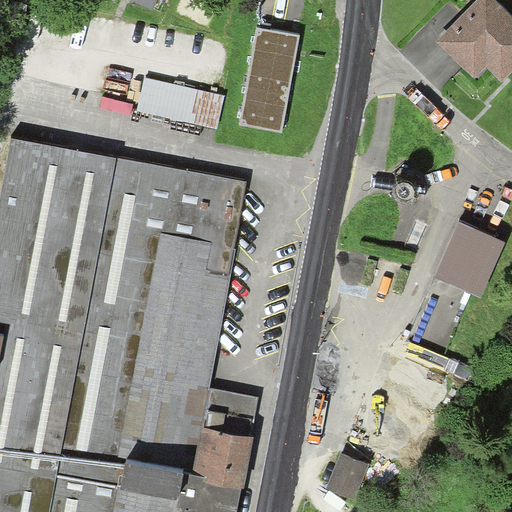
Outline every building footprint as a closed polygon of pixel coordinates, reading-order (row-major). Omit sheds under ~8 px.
[(128,0),(129,1),(149,10),(153,0),(128,0)] [(499,76),(511,62),(511,26),(485,0),(481,0),(441,41),(460,60),(469,51),(474,51),(499,76)] [(280,132),(297,35),(255,27),(237,125),(280,132)] [(215,121),(219,105),(143,88),(139,104),(215,121)] [(9,138),(0,183),(0,323),(4,324),(0,344),(0,511),(232,511),(247,438),(246,438),(253,399),(205,390),(244,181),(9,138)] [(388,195),(390,198),(409,201),(412,199),(415,181),(413,178),(395,174),(392,176),(388,195)] [(457,221),(433,276),(470,293),(494,237),(457,221)] [(350,497),(363,464),(341,455),(328,488),(350,497)] [(327,489),(319,486),(310,509),(318,511),(327,489)]
